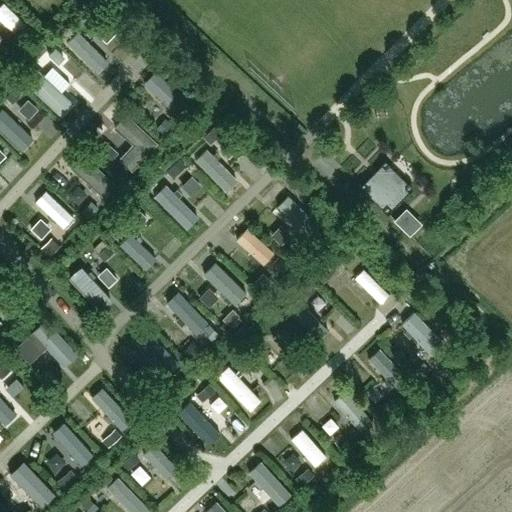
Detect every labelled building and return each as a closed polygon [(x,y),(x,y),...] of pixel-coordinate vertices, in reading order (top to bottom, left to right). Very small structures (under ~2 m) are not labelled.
[(6,3),(0,8),(0,15),(23,38),(32,29),(6,3)] [(88,30),(74,39),(96,72),(110,63),(88,30)] [(168,97),(176,85),(160,74),(152,86),(168,97)] [(30,101),(22,112),(33,119),(40,109),(30,101)] [(158,142),(126,113),(113,127),(132,143),(118,158),(132,171),(158,142)] [(205,145),(193,157),(227,191),(239,180),(205,145)] [(385,161),(362,184),(388,210),(411,186),(385,161)] [(0,185),(0,203),(9,197),(0,185)] [(192,230),(202,219),(169,185),(158,196),(192,230)] [(37,204),(58,217),(66,205),(45,192),(37,204)] [(233,236),(274,277),(285,267),(244,225),(233,236)] [(123,244),(151,272),(160,263),(132,235),(123,244)] [(214,259),(203,269),(235,304),(246,293),(214,259)] [(355,279),(387,303),(394,293),(362,269),(355,279)] [(92,271),(76,283),(97,313),(113,301),(92,271)] [(169,303),(201,338),(214,326),(181,291),(169,303)] [(416,336),(428,327),(414,310),(403,318),(416,336)] [(150,333),(143,340),(176,374),(183,367),(150,333)] [(307,372),(317,356),(290,340),(284,350),(297,358),(294,363),(307,372)] [(255,414),(267,403),(230,366),(219,377),(255,414)] [(352,432),(369,424),(352,388),(335,396),(352,432)] [(0,414),(3,419),(14,412),(0,392),(0,414)] [(110,396),(101,404),(123,432),(133,425),(110,396)] [(213,450),(228,437),(195,402),(181,415),(213,450)] [(66,429),(54,440),(72,459),(84,448),(66,429)] [(305,429),(294,437),(318,469),(329,461),(305,429)] [(160,444),(147,453),(171,485),(184,476),(160,444)] [(52,467),(63,474),(70,463),(58,456),(52,467)] [(46,510),(59,500),(30,463),(17,473),(46,510)] [(132,474),(145,489),(156,480),(143,465),(132,474)] [(150,511),(121,481),(111,490),(132,511),(150,511)] [(242,505),(246,511),(258,511),(261,510),(253,497),(242,505)]
